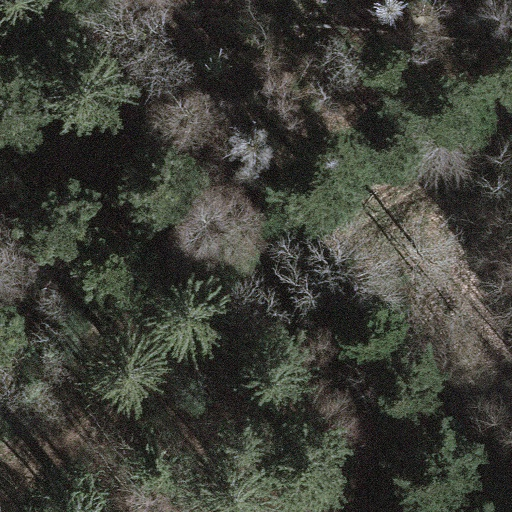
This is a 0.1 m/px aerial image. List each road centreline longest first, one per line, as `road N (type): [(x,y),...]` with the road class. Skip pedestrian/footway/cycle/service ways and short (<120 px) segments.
road 1 (track): [(0,468),(133,391),(265,276),(452,156)]
road 2 (track): [(511,314),(470,244),(452,156),(511,119)]
